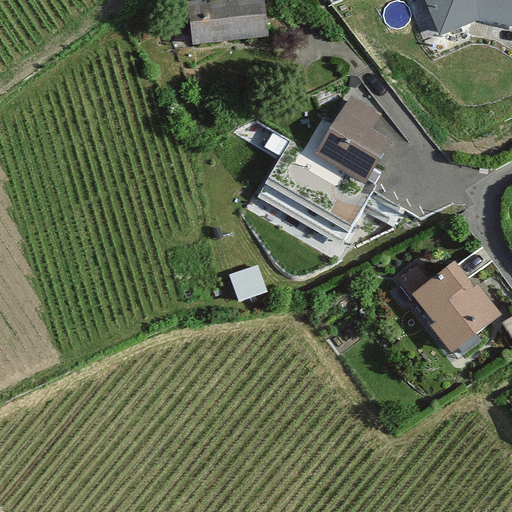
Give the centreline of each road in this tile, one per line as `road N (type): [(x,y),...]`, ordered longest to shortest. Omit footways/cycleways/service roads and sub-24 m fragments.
road 1 (unknown): [(481,190),(446,172),(414,139),(353,57),(289,63)]
road 2 (residential): [(511,175),(470,196),(511,283)]
